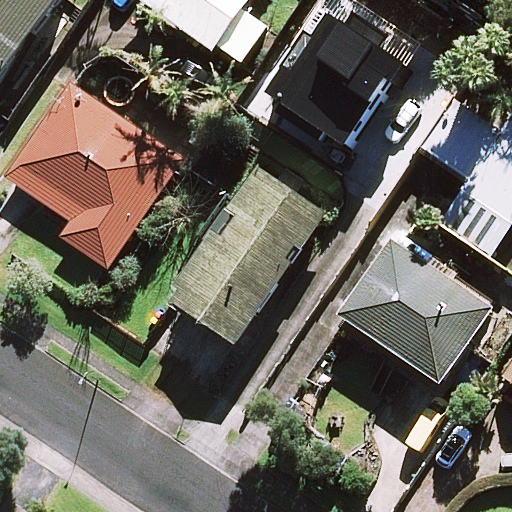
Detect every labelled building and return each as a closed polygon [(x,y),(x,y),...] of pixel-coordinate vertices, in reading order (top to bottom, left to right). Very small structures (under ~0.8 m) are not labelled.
[(0,0),(0,95),(66,0),(0,0)] [(141,0),(218,57),(224,49),(243,63),(268,29),(246,13),(255,0),(141,0)] [(341,8),(321,40),(310,33),(266,103),(325,140),(329,133),(359,153),(419,57),(341,8)] [(511,117),(467,87),(424,152),(473,185),(444,227),(494,261),(511,234),(511,117)] [(182,168),(69,92),(10,179),(77,224),(66,240),(113,271),(182,168)] [(328,218),(264,175),(178,302),(242,346),(328,218)] [(498,308),(399,244),(348,321),(465,398),(489,362),(470,350),(498,308)]
